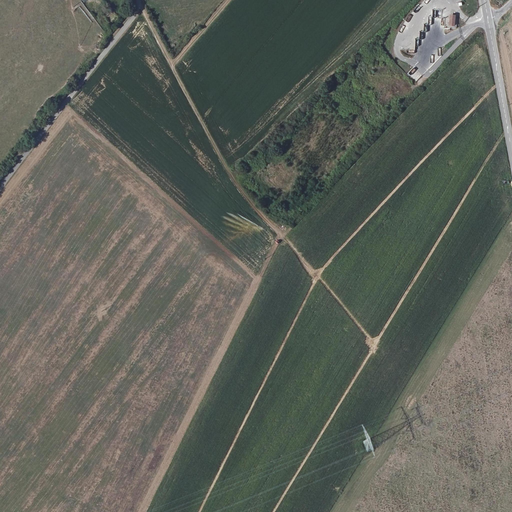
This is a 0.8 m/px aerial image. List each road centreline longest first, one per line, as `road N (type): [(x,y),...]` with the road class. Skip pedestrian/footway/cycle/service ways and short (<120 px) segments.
road 1 (unclassified): [(139,0),(0,189)]
road 2 (track): [(140,6),(236,178)]
road 3 (tertiary): [(487,17),(511,153)]
